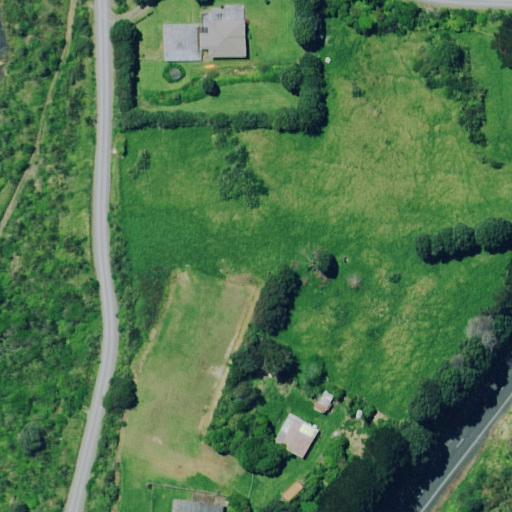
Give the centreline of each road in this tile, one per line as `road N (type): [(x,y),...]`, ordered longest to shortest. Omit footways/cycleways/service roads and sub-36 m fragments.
road 1 (residential): [(84,0),(80,261),(92,319),(43,511)]
road 2 (trunk): [(511,369),(397,511)]
road 3 (residential): [(511,27),(451,27),(383,14),(359,0)]
